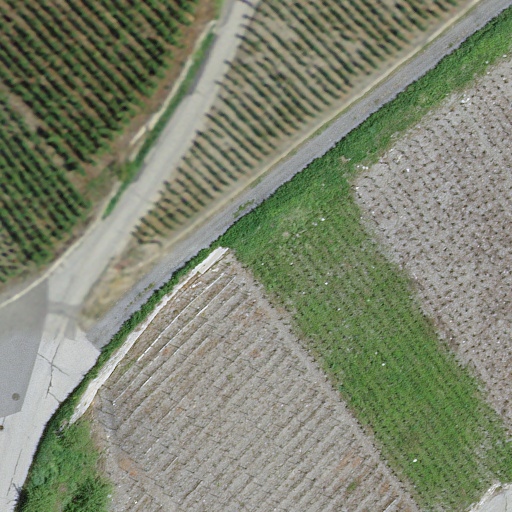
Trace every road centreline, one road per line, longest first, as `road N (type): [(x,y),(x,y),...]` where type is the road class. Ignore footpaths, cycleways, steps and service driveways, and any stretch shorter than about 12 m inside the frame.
road 1 (track): [(0,378),(89,351),(219,227),(511,0)]
road 2 (unclassified): [(239,0),(189,118),(33,371),(9,511)]
